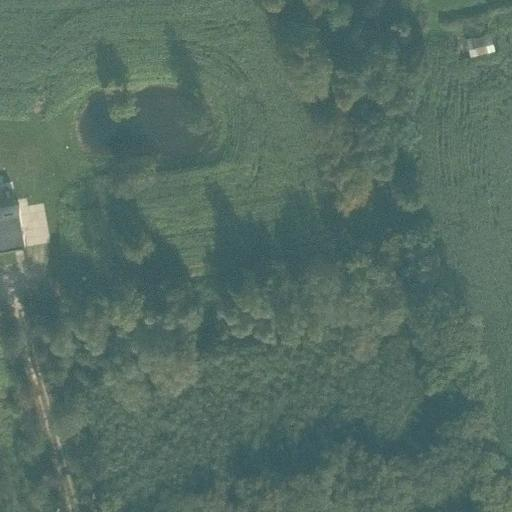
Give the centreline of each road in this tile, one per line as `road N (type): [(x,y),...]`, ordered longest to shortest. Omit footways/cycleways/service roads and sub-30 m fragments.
road 1 (track): [(39,375),(422,296),(315,0)]
road 2 (unclassified): [(76,511),(39,375)]
